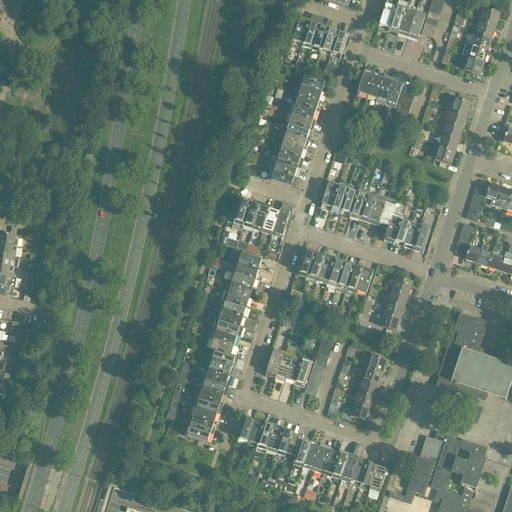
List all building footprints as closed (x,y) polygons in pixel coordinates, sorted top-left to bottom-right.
[(321,0),(347,9),(350,0),(321,0)] [(442,11),(444,6),(432,2),(430,7),(434,8),(442,11)] [(379,26),(389,29),(396,9),(386,6),(379,26)] [(406,9),(397,6),(396,9),(389,29),(388,32),(398,36),(399,33),(406,9)] [(440,17),(442,11),(434,8),(430,7),(428,13),(440,17)] [(460,7),(457,15),(463,16),(465,9),(460,7)] [(416,13),(406,9),(399,33),(398,36),(407,39),(408,36),(416,13)] [(484,10),(480,22),(496,28),(500,15),(484,10)] [(426,16),(416,13),(408,36),(407,39),(417,42),(426,16)] [(440,17),(428,13),(427,19),(438,23),(440,17)] [(460,25),(463,16),(457,15),(454,23),(460,25)] [(436,28),(438,23),(427,19),(425,25),(436,28)] [(309,25),(299,22),(292,45),(301,48),(302,45),(309,25)] [(492,40),(496,28),(480,22),(476,34),(492,40)] [(318,28),(309,25),(302,45),(301,48),(300,51),(310,54),(310,53),(311,51),(312,48),(318,28)] [(434,34),(436,28),(425,25),(423,30),(434,34)] [(328,31),(318,28),(312,48),(311,51),(310,53),(320,56),(320,54),(321,51),(328,31)] [(432,39),(434,34),(423,30),(421,35),(432,39)] [(331,54),(337,34),(328,31),(321,51),(331,54)] [(452,32),(449,39),(455,41),(457,34),(452,32)] [(347,37),(337,34),(331,54),(341,57),(347,37)] [(488,52),(492,40),(476,34),(472,46),(488,52)] [(452,48),(455,41),(449,39),(447,46),(452,48)] [(484,64),(488,52),(472,46),(468,58),(484,64)] [(444,56),(441,63),(447,65),(449,58),(444,56)] [(480,76),(484,64),(468,58),(464,71),(480,76)] [(296,63),(294,70),(304,73),(306,66),(296,63)] [(367,97),(374,77),(364,74),(357,94),(367,97)] [(305,77),(302,87),(322,94),(325,84),(305,77)] [(377,100),(383,80),(374,77),(367,97),(377,100)] [(377,100),(376,103),(385,107),(386,103),(394,80),(384,77),(383,80),(377,100)] [(403,83),(394,80),(386,103),(385,107),(395,110),(403,83)] [(319,103),(322,94),(302,87),(299,97),(319,103)] [(403,93),(401,98),(412,102),(414,96),(403,93)] [(299,97),(295,96),(292,105),(296,106),(315,113),(319,103),(299,97)] [(411,108),(412,102),(401,98),(399,104),(411,108)] [(455,99),(451,111),(467,117),(471,105),(455,99)] [(409,113),(411,108),(399,104),(397,110),(409,113)] [(315,113),(296,106),(292,116),(312,123),(315,113)] [(407,119),(409,113),(397,110),(395,115),(407,119)] [(463,129),(467,117),(451,111),(447,123),(463,129)] [(405,124),(407,119),(395,115),(394,121),(405,124)] [(312,123),(292,116),(289,125),(309,132),(312,123)] [(403,130),(405,124),(394,121),(392,126),(403,130)] [(459,141),(463,129),(447,123),(443,135),(459,141)] [(289,125),(286,124),(283,134),(286,135),(306,142),(309,132),(289,125)] [(511,145),(511,131),(508,130),(510,126),(505,125),(500,140),(503,141),(503,143),(511,145)] [(402,135),(403,130),(392,126),(390,132),(402,135)] [(303,151),(306,142),(286,135),(283,145),(303,151)] [(455,153),(459,141),(443,135),(439,148),(455,153)] [(300,161),(303,151),(283,145),(280,144),(277,153),(280,154),(300,161)] [(451,165),(455,153),(439,148),(435,160),(451,165)] [(280,154),(277,153),(274,162),(277,163),(297,170),(300,171),(303,162),(300,161),(280,154)] [(294,180),(297,170),(277,163),(274,162),(271,172),(294,180)] [(291,189),(294,180),(271,172),(268,182),(291,189)] [(339,186),(329,182),(321,206),(331,209),(338,189),(339,186)] [(341,212),(347,192),(349,186),(340,183),(339,186),(338,189),(331,209),(341,212)] [(486,195),(488,188),(477,185),(475,191),(486,195)] [(501,188),(489,185),(488,188),(486,195),(485,198),(491,200),(490,206),(495,208),(501,188)] [(508,206),(511,192),(511,191),(501,188),(495,208),(499,209),(501,203),(508,206)] [(485,198),(486,195),(475,191),(473,197),(484,201),(485,198)] [(357,195),(347,192),(341,212),(350,215),(357,195)] [(367,195),(358,192),(357,195),(350,215),(349,218),(359,221),(360,218),(367,195)] [(369,221),(376,201),(377,198),(367,195),(360,218),(369,221)] [(483,206),(484,201),(473,197),(472,202),(483,206)] [(250,205),(251,202),(241,198),(241,201),(235,199),(227,223),(243,228),(244,225),(250,205)] [(377,198),(376,201),(369,221),(379,225),(385,204),(386,201),(377,198)] [(481,212),(483,206),(472,202),(470,208),(481,212)] [(388,228),(393,212),(395,207),(385,204),(379,225),(388,228)] [(253,228),(259,208),(250,205),(244,225),(243,228),(252,231),(253,228)] [(270,208),(260,205),(259,208),(253,228),(252,231),(261,234),(262,231),(269,211),(270,208)] [(479,218),(481,212),(470,208),(468,214),(479,218)] [(279,214),(269,211),(262,231),(261,234),(271,237),(272,234),(279,214)] [(290,214),(280,211),(279,214),(272,234),(271,237),(281,240),(290,214)] [(400,214),(393,212),(388,228),(384,242),(393,245),(394,242),(401,222),(402,219),(401,219),(400,214)] [(479,218),(468,214),(466,220),(477,223),(479,218)] [(404,245),(410,225),(401,222),(394,242),(404,245)] [(420,228),(410,225),(404,245),(413,248),(420,228)] [(431,228),(421,225),(420,228),(413,248),(412,251),(422,255),(431,228)] [(464,225),(462,230),(474,234),(476,228),(464,225)] [(511,235),(511,232),(511,229),(501,226),(500,231),(511,235)] [(472,240),(474,234),(462,230),(461,236),(472,240)] [(0,246),(16,249),(18,238),(0,234),(0,246)] [(470,245),(472,240),(461,236),(459,242),(470,245)] [(237,242),(228,239),(226,246),(235,249),(237,242)] [(470,247),(470,245),(459,242),(457,248),(468,252),(470,247)] [(0,256),(15,259),(16,249),(0,246),(0,256)] [(487,268),(492,255),(486,253),(488,248),(483,246),(481,251),(480,251),(476,264),(487,268)] [(476,264),(480,251),(470,247),(468,252),(466,257),(466,258),(464,261),(476,264)] [(466,257),(468,252),(457,248),(455,254),(466,258),(466,257)] [(261,258),(242,252),(241,255),(260,262),(261,258)] [(308,276),(315,256),(305,253),(298,273),(308,276)] [(325,256),(316,253),(315,256),(308,276),(306,282),(316,285),(317,283),(318,280),(324,260),(325,256)] [(235,265),(238,266),(258,272),(261,262),(238,254),(235,265)] [(499,272),(503,258),(492,255),(487,268),(499,272)] [(15,259),(0,256),(0,267),(13,269),(17,270),(19,260),(15,259)] [(510,276),(511,268),(511,261),(503,258),(499,272),(510,276)] [(344,263),(335,259),(333,263),(327,283),(326,286),(335,289),(336,286),(343,266),(344,263)] [(327,283),(333,263),(324,260),(318,280),(317,283),(326,286),(327,283)] [(354,266),(344,263),(343,266),(336,286),(335,289),(335,291),(344,294),(353,269),(354,266)] [(238,266),(235,265),(232,274),(235,275),(255,282),(258,272),(238,266)] [(363,269),(354,266),(353,269),(344,294),(354,298),(356,292),(362,272),(363,269)] [(0,277),(11,279),(13,269),(0,267),(0,277)] [(373,272),(363,269),(362,272),(356,292),(366,295),(373,272)] [(252,291),(255,282),(235,275),(232,285),(252,291)] [(11,279),(0,277),(0,287),(13,290),(15,290),(16,280),(11,279)] [(395,278),(391,291),(408,296),(412,284),(395,278)] [(232,285),(229,284),(225,293),(229,294),(249,301),(252,291),(232,285)] [(11,299),(13,290),(0,287),(0,298),(11,300),(11,299)] [(404,309),(408,296),(391,291),(387,303),(404,309)] [(229,294),(225,293),(222,302),(246,310),(249,301),(229,294)] [(243,319),(246,310),(222,302),(219,312),(243,319)] [(400,321),(404,309),(387,303),(383,315),(400,321)] [(219,312),(217,311),(214,320),(219,322),(240,329),(243,319),(219,312)] [(396,333),(400,321),(383,315),(379,327),(396,333)] [(511,367),(507,366),(510,359),(481,349),(490,324),(489,324),(488,325),(480,323),(481,321),(476,320),(476,321),(461,316),(461,315),(437,387),(485,403),(488,395),(506,401),(511,382),(511,367)] [(240,329),(219,322),(216,332),(237,338),(240,339),(243,330),(240,329)] [(290,330),(290,329),(292,325),(284,322),(282,328),(290,330)] [(237,338),(216,332),(213,341),(233,348),(237,338)] [(330,341),(322,339),(320,344),(332,348),(333,343),(330,341)] [(230,357),(233,348),(213,341),(210,351),(212,351),(230,357)] [(330,353),(332,348),(320,344),(319,350),(330,353)] [(348,349),(345,357),(351,358),(354,351),(348,349)] [(328,359),(330,353),(319,350),(317,355),(328,359)] [(230,357),(212,351),(208,361),(212,362),(232,369),(235,370),(238,360),(235,359),(230,357)] [(283,354),(273,351),(264,377),(274,381),(275,377),(283,354)] [(293,357),(283,354),(275,377),(274,381),(284,384),(285,381),(292,360),(293,357)] [(326,364),(328,359),(317,355),(315,361),(326,364)] [(370,356),(366,369),(383,374),(387,362),(370,356)] [(294,384),(301,363),(292,360),(285,381),(294,384)] [(312,364),(302,360),(301,363),(294,384),(293,387),(303,390),(312,364)] [(212,362),(208,361),(205,371),(208,372),(229,378),(232,379),(235,370),(232,369),(212,362)] [(324,370),(326,364),(315,361),(313,366),(324,370)] [(11,372),(12,363),(4,362),(3,371),(11,372)] [(185,362),(179,380),(188,383),(194,365),(185,362)] [(322,376),(324,370),(313,366),(311,372),(322,376)] [(342,366),(340,373),(345,375),(348,368),(342,366)] [(379,386),(383,374),(366,369),(362,381),(379,386)] [(208,372),(205,371),(202,381),(205,382),(225,388),(229,389),(232,379),(229,378),(208,372)] [(322,376),(311,372),(309,377),(321,381),(322,376)] [(343,383),(345,375),(340,373),(337,381),(343,383)] [(321,381),(309,377),(308,383),(319,386),(321,381)] [(205,382),(202,381),(199,390),(202,391),(222,397),(225,398),(229,389),(225,388),(205,382)] [(375,398),(379,386),(362,381),(358,393),(375,398)] [(317,392),(319,386),(308,383),(306,389),(317,392)] [(315,398),(317,392),(306,389),(304,394),(315,398)] [(202,391),(199,390),(196,399),(199,400),(219,407),(222,397),(202,391)] [(371,411),(375,398),(358,393),(354,405),(371,411)] [(216,416),(219,407),(199,400),(196,399),(193,409),(196,410),(216,416)] [(367,423),(371,411),(354,405),(350,417),(367,423)] [(196,410),(193,419),(213,426),(216,416),(196,410)] [(210,435),(213,426),(193,419),(190,429),(210,435)] [(248,443),(254,423),(245,419),(238,440),(248,443)] [(257,446),(264,426),(254,423),(248,443),(257,446)] [(275,426),(265,423),(264,426),(257,446),(256,449),(266,452),(267,449),(273,429),(275,426)] [(284,429),(275,426),(273,429),(267,449),(266,452),(276,456),(277,452),(283,432),(284,429)] [(207,445),(210,435),(190,429),(187,438),(207,445)] [(293,432),(284,429),(283,432),(277,452),(276,456),(285,459),(286,456),(292,435),(293,432)] [(418,458),(407,491),(422,496),(425,486),(439,490),(434,504),(440,506),(437,511),(471,511),(468,511),(475,490),(476,490),(486,461),(484,460),(488,449),(474,445),(473,446),(448,438),(448,436),(437,432),(434,441),(426,439),(420,458),(418,458)] [(295,459),(300,443),(301,440),(302,438),(292,435),(286,456),(295,459)] [(311,443),(301,440),(300,443),(295,459),(292,469),(302,472),(303,470),(304,466),(310,446),(311,443)] [(320,449),(310,446),(304,466),(303,470),(312,473),(313,470),(320,449)] [(329,452),(320,449),(313,470),(312,473),(322,476),(323,473),(329,452)] [(339,456),(329,452),(323,473),(322,476),(331,479),(332,476),(339,456)] [(349,456),(340,453),(339,456),(332,476),(331,479),(341,482),(342,479),(348,459),(349,456)] [(350,485),(358,462),(348,459),(342,479),(341,482),(350,485)] [(367,465),(358,462),(350,485),(350,487),(359,490),(360,488),(361,485),(367,465)] [(370,488),(377,468),(367,465),(361,485),(360,488),(359,490),(369,493),(369,492),(370,488)] [(386,471),(377,468),(370,488),(369,492),(378,495),(386,471)] [(268,479),(266,486),(275,489),(278,482),(268,479)] [(511,511),(511,488),(510,488),(510,490),(510,491),(503,511),(511,511)] [(307,490),(304,497),(313,500),(315,493),(307,490)] [(412,500),(405,498),(403,503),(410,506),(412,500)]
